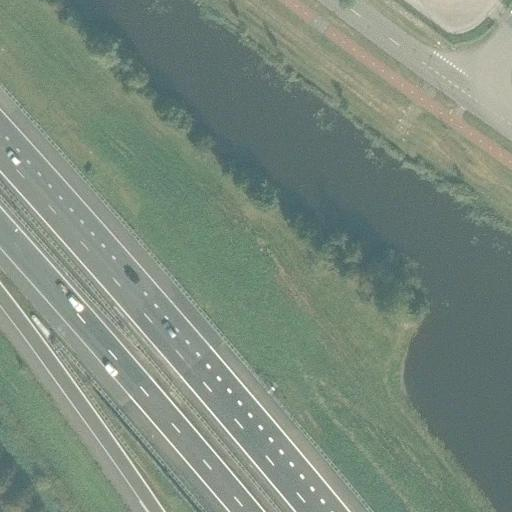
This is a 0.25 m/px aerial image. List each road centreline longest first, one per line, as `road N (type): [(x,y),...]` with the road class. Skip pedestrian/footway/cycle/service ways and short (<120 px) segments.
road 1 (motorway): [(312,511),(0,145)]
road 2 (motorway): [(0,237),(243,511)]
road 3 (motorway): [(0,299),(152,511)]
road 4 (secondary): [(339,0),(466,94)]
